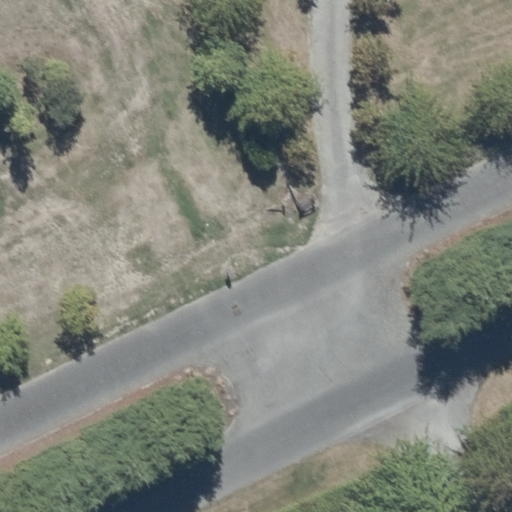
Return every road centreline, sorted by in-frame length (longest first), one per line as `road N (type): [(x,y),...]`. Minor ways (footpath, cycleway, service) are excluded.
road 1 (residential): [(0,438),(511,185)]
road 2 (residential): [(511,321),(110,511)]
